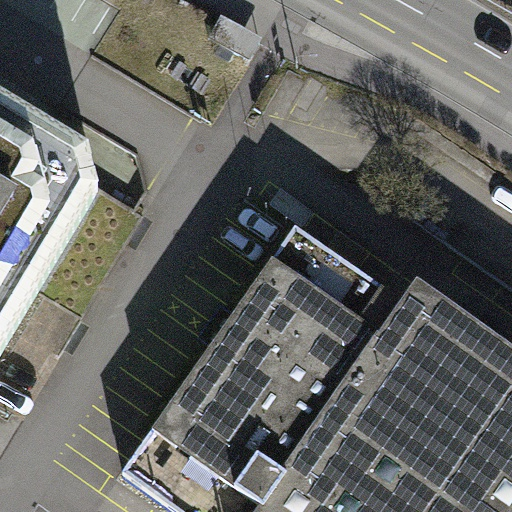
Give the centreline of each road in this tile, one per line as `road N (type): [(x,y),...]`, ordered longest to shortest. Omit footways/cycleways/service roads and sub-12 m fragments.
road 1 (unclassified): [(6,511),(223,166)]
road 2 (secondary): [(511,69),(390,0)]
